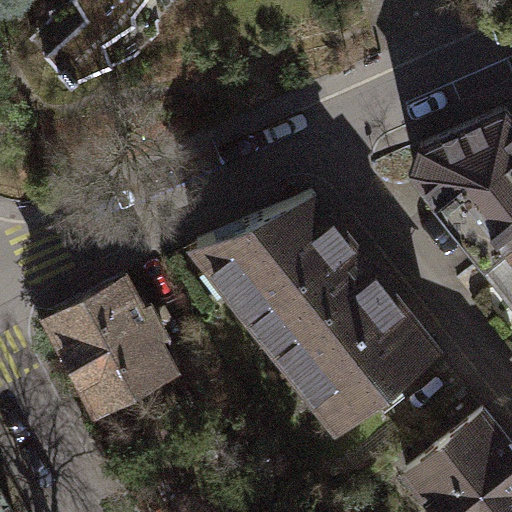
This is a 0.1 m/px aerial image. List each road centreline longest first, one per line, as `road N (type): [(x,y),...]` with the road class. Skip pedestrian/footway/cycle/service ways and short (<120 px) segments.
road 1 (residential): [(0,277),(315,133)]
road 2 (residential): [(511,384),(315,133)]
road 3 (residential): [(315,133),(511,47)]
road 4 (residential): [(0,345),(90,511)]
